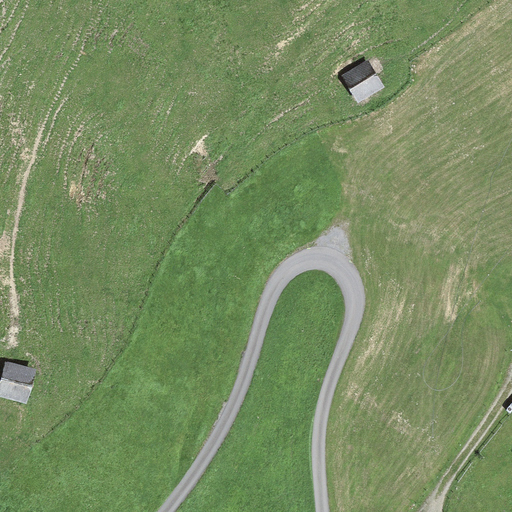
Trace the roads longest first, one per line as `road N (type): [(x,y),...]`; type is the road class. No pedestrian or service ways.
road 1 (track): [(322,511),(318,436),(354,295),(340,268),(319,259),(294,266),(274,288),(232,410),(165,511)]
road 2 (track): [(435,511),(443,483),(511,374)]
